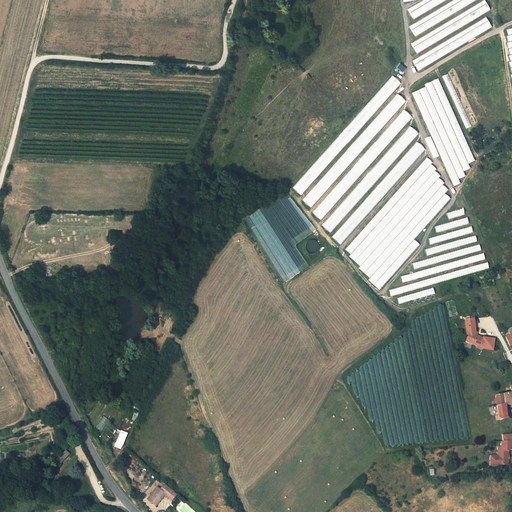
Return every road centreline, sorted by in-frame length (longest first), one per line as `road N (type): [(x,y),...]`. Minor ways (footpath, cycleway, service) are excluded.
road 1 (track): [(235,0),(218,67),(32,59),(0,184)]
road 2 (tertiary): [(0,252),(68,405),(139,511)]
